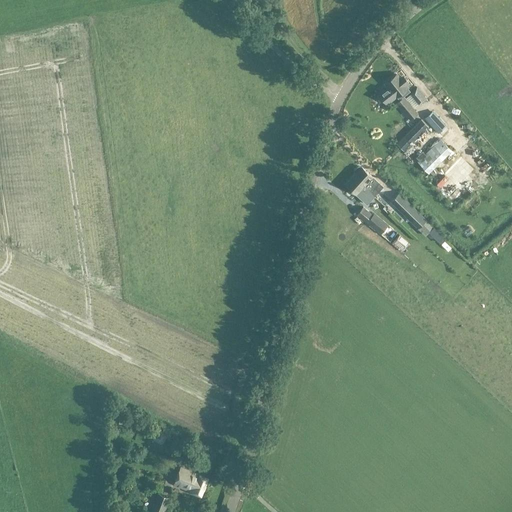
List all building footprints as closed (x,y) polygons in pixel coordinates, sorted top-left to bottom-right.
[(409,90),(407,87),(397,75),(386,84),(392,91),(391,92),(394,95),(395,95),(396,96),(401,91),(404,94),(409,90)] [(419,105),(426,99),(417,87),(410,93),(419,105)] [(403,97),(396,103),(410,120),(417,114),(403,97)] [(438,132),(445,125),(433,112),(426,119),(438,132)] [(421,119),(397,144),(404,151),(429,127),(421,119)] [(450,151),(439,141),(417,164),(428,174),(450,151)] [(355,172),(366,183),(368,184),(365,187),(369,191),(369,192),(373,196),(382,186),(373,178),(361,167),(360,167),(358,167),(355,170),(355,172)] [(366,183),(355,172),(345,184),(356,194),(366,204),(373,196),(369,192),(369,191),(365,187),(368,184),(366,183)] [(434,227),(426,220),(399,193),(391,202),(425,236),(434,227)] [(363,206),(356,215),(380,234),(388,224),(374,212),(373,214),(363,206)] [(409,242),(399,234),(392,243),(401,251),(409,242)] [(152,439),(162,443),(166,434),(156,430),(152,439)] [(170,445),(176,448),(180,439),(174,436),(170,445)] [(182,465),(191,467),(193,461),(184,459),(182,465)] [(200,496),(207,477),(180,467),(174,484),(191,490),(190,492),(200,496)] [(116,493),(110,496),(114,505),(120,503),(127,500),(122,487),(115,490),(116,493)] [(164,511),(170,498),(159,493),(151,511),(164,511)]
